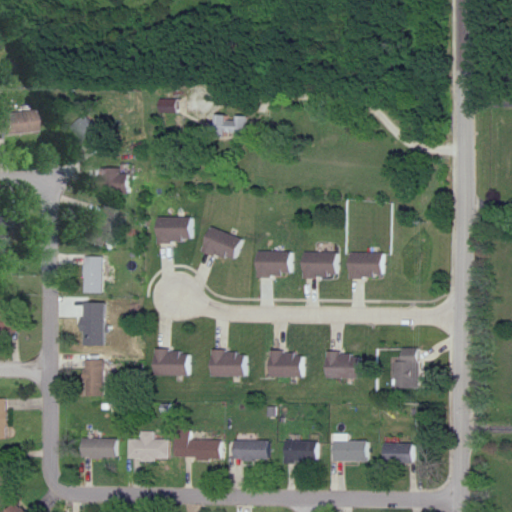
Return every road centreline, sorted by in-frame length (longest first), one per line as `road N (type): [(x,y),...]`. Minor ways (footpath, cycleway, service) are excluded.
road 1 (residential): [(462,486),(62,475),(49,463),(46,175),(38,165)]
road 2 (tertiary): [(460,511),(463,0)]
road 3 (residential): [(463,304),(220,299),(175,280)]
road 4 (residential): [(463,95),(511,95),(464,194)]
